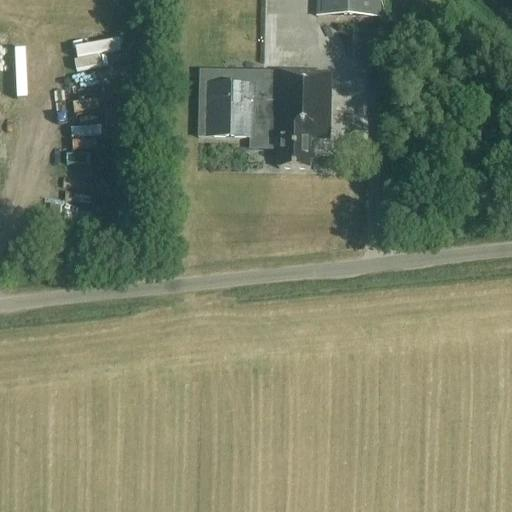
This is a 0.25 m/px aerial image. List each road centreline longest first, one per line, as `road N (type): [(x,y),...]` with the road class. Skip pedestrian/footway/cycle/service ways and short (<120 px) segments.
road 1 (unclassified): [(0,308),(511,250)]
road 2 (unknown): [(380,265),(364,106),(291,0)]
